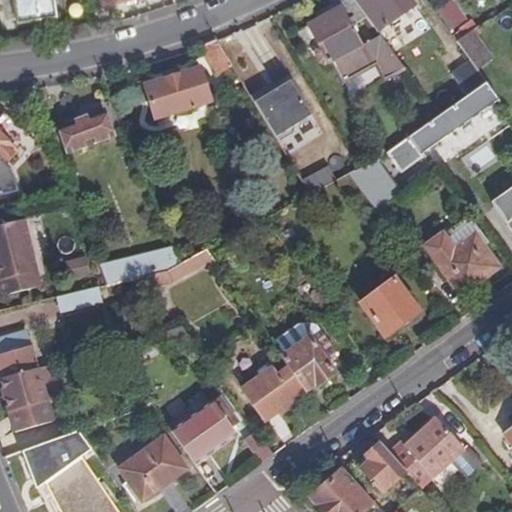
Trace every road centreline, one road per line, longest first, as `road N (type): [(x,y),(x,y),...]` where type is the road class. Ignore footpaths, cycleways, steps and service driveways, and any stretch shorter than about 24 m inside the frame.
road 1 (tertiary): [(511,307),(258,486)]
road 2 (residential): [(251,0),(154,38),(0,68)]
